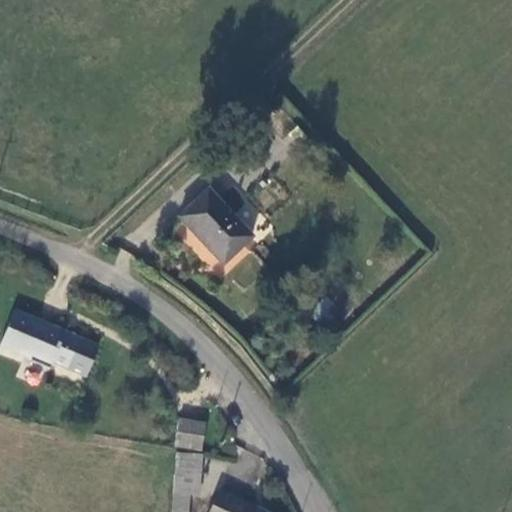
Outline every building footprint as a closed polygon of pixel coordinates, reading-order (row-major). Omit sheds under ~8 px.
[(219,265),(248,239),(205,191),(175,219),(219,265)] [(77,338),(15,311),(0,346),(0,349),(48,369),(51,362),(65,368),(77,338)] [(201,422),(174,420),(173,446),(200,447),(201,422)] [(198,457),(172,456),(169,511),(188,511),(189,496),(196,496),(198,457)] [(260,511),(219,494),(211,511),(260,511)]
